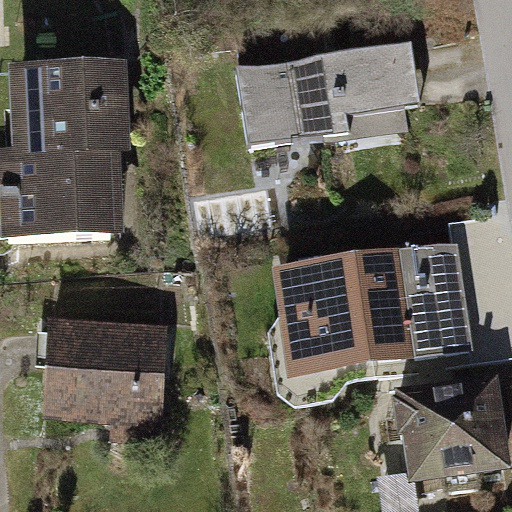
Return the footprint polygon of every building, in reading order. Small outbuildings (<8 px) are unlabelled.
[(241,73),(236,74),(249,152),(350,136),(347,118),(405,109),(398,65),(371,70),(372,77),(341,82),(338,59),(328,60),(322,17),(234,32),(241,73)] [(20,113),(22,157),(107,153),(106,135),(122,134),(120,71),(24,75),(25,112),(20,113)] [(22,157),(12,157),(14,195),(9,195),(11,243),(109,238),(105,157),(107,157),(107,153),(22,157)] [(400,263),(283,281),(288,313),(303,311),(308,348),(329,368),(379,361),(378,352),(413,347),(415,360),(469,352),(453,250),(400,257),(400,263)] [(163,337),(52,332),(48,418),(158,424),(163,337)] [(410,439),(416,481),(444,477),(446,496),(479,492),(476,473),(503,469),(493,391),(405,402),(405,406),(397,407),(402,440),(410,439)]
